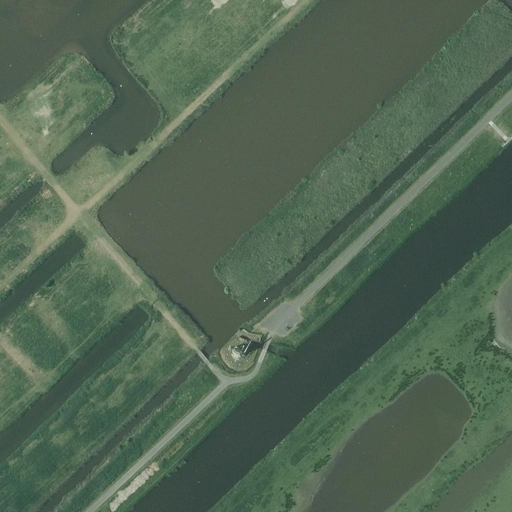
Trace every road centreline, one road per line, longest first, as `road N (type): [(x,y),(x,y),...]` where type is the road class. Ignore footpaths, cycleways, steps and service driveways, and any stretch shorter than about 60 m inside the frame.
road 1 (track): [(229,381),(0,119)]
road 2 (track): [(77,213),(308,0)]
